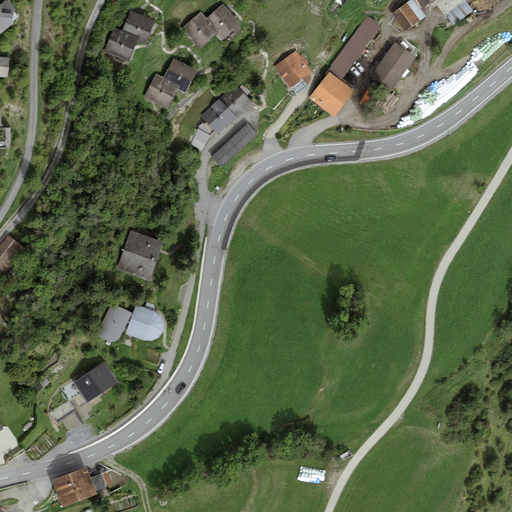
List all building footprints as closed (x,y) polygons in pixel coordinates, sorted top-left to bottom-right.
[(1,5),(0,5),(0,33),(0,34),(12,25),(14,9),(7,0),(1,5)] [(405,32),(426,16),(414,0),(410,0),(392,14),(405,32)] [(430,0),(429,1),(434,7),(437,5),(444,15),(445,14),(463,0),(430,0)] [(465,0),(463,0),(445,14),(454,26),(473,11),(465,0)] [(240,24),(222,4),(206,18),(219,32),(215,35),(220,41),(240,24)] [(155,21),(130,11),(122,31),(139,37),(137,42),(145,45),(155,21)] [(201,12),(181,29),(199,49),(215,35),(219,32),(206,18),(201,12)] [(341,81),(381,26),(367,16),(327,71),(329,72),(341,81)] [(122,31),(114,28),(104,52),(129,61),(139,37),(122,31)] [(392,91),(415,57),(394,43),(371,77),(392,91)] [(296,50),(274,66),(290,88),(312,72),(307,65),(308,64),(302,55),(300,56),(296,50)] [(9,58),(0,57),(0,76),(8,78),(9,58)] [(197,70),(173,58),(163,78),(180,88),(179,89),(185,93),(197,70)] [(341,81),(329,72),(309,98),(334,118),(354,91),(341,81)] [(144,97),(168,110),(179,89),(180,88),(163,78),(156,74),(144,97)] [(234,84),(219,98),(237,116),(251,102),(234,84)] [(217,135),(237,116),(219,98),(200,116),(217,135)] [(221,167),(257,134),(247,123),(212,157),(221,167)] [(0,143),(11,144),(12,128),(5,128),(5,141),(0,140),(0,143)] [(202,151),(210,136),(198,130),(191,145),(202,151)] [(163,241),(131,231),(118,269),(151,280),(163,241)] [(24,240),(0,269),(0,294),(5,299),(41,255),(24,240)] [(136,305),(133,313),(132,313),(111,303),(96,336),(106,341),(111,342),(115,342),(119,340),(124,330),(127,331),(126,334),(143,340),(152,341),(158,337),(163,331),(164,323),(159,316),(154,312),(136,305)] [(106,364),(75,383),(88,404),(119,384),(106,364)] [(53,413),(68,435),(83,425),(68,403),(53,413)] [(52,481),(62,507),(96,494),(95,492),(90,478),(86,468),(52,481)] [(111,470),(102,473),(107,487),(116,483),(126,478),(111,470)] [(102,473),(90,478),(95,492),(107,487),(102,473)]
